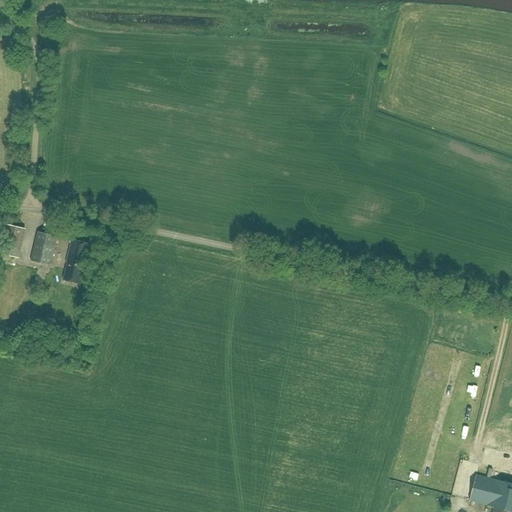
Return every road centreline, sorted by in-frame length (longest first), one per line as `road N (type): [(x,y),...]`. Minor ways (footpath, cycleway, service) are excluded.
road 1 (unclassified): [(29,208),(511,303)]
road 2 (unclassified): [(29,208),(39,72),(30,40),(0,9)]
road 3 (track): [(510,303),(474,457)]
